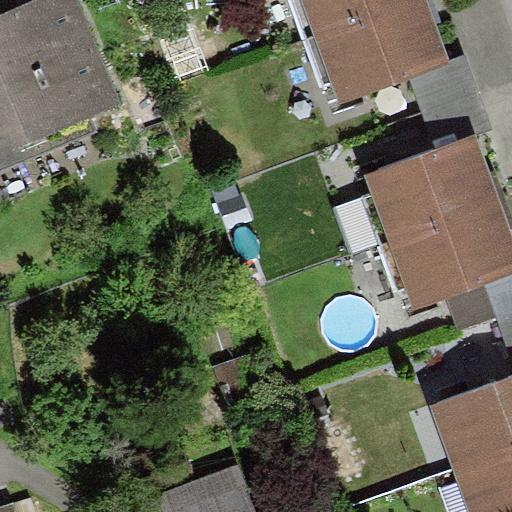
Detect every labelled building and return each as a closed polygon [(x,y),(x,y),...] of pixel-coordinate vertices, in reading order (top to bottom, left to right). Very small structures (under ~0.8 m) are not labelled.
[(80,0),(41,0),(0,16),(0,168),(95,130),(91,119),(123,106),(80,0)] [(300,0),(314,35),(411,0),(300,0)] [(411,0),(314,35),(340,104),(409,77),(451,62),(429,0),(411,0)] [(409,77),(436,151),(476,136),(493,130),(467,56),(451,62),(409,77)] [(365,177),(389,243),(500,201),(476,136),(436,151),(365,177)] [(389,243),(413,307),(446,295),(511,271),(511,234),(500,201),(389,243)] [(496,317),(511,360),(511,271),(446,295),(459,330),(496,317)] [(511,376),(429,405),(454,472),(511,452),(511,376)] [(511,511),(511,452),(454,472),(466,511),(511,511)] [(260,511),(243,465),(158,496),(164,511),(260,511)]
